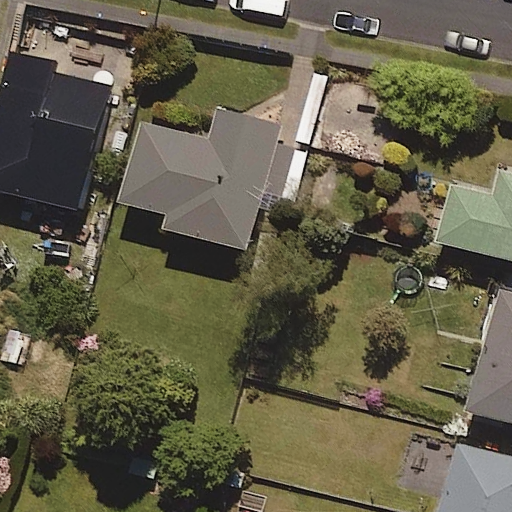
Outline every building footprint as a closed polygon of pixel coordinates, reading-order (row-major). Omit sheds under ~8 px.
[(124,93),(19,67),(0,147),(0,204),(92,227),(124,93)] [(288,134),(226,120),(219,152),(148,136),(129,219),(183,231),(180,247),(260,265),(270,217),(299,223),(313,158),(284,152),(288,134)] [(511,186),(510,187),(511,203),(461,192),(447,259),(511,272),(511,186)] [(511,298),(509,298),(477,427),(511,435),(511,298)] [(511,511),(511,465),(468,456),(455,511),(511,511)]
